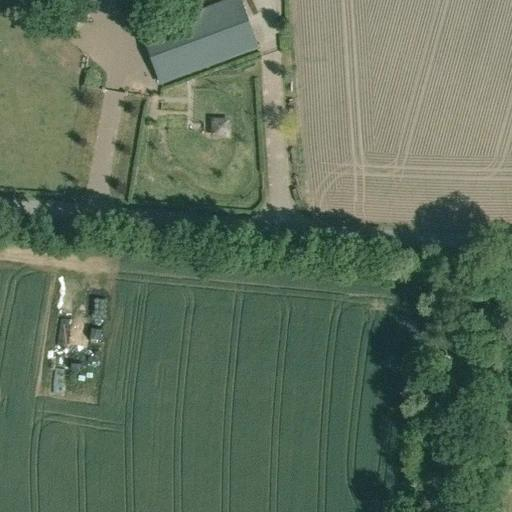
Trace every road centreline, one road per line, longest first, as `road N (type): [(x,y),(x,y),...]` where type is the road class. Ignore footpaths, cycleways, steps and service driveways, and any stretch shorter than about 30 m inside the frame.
road 1 (unclassified): [(0,200),(511,245)]
road 2 (unknown): [(125,67),(109,210)]
